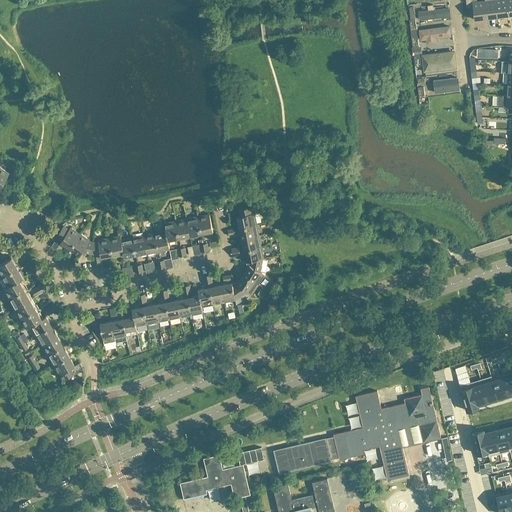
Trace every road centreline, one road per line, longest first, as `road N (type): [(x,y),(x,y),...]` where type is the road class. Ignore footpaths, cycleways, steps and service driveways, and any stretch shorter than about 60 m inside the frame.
road 1 (primary): [(511,264),(234,367),(0,476)]
road 2 (primary): [(139,446),(511,300)]
road 3 (residential): [(120,285),(227,259),(218,215)]
road 4 (primary): [(1,511),(139,446)]
road 5 (residential): [(481,511),(449,368)]
